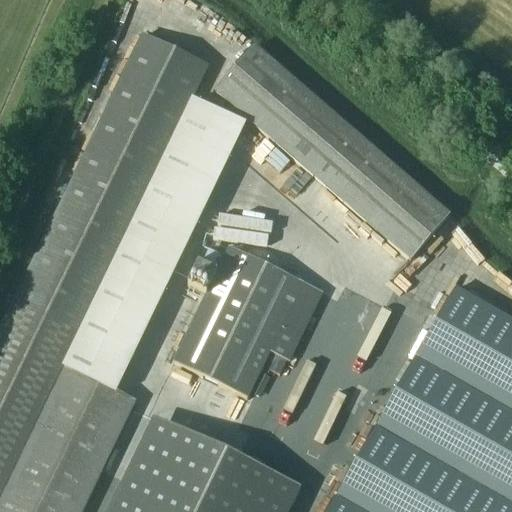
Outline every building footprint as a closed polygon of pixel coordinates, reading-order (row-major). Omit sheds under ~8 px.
[(142,37),(0,330),(0,511),(84,511),(137,404),(116,394),(64,369),(192,104),(209,69),(142,37)] [(254,47),(213,95),(408,265),(449,218),(254,47)] [(206,298),(172,366),(248,402),(250,397),(259,401),(269,380),(267,379),(270,373),(279,377),(286,363),(289,365),(322,297),(228,251),(216,277),(198,268),(187,289),(206,298)] [(511,511),(511,323),(455,291),(328,511),(511,511)] [(338,401),(314,449),(323,454),(347,405),(338,401)] [(110,511),(201,511),(127,477),(110,511)]
